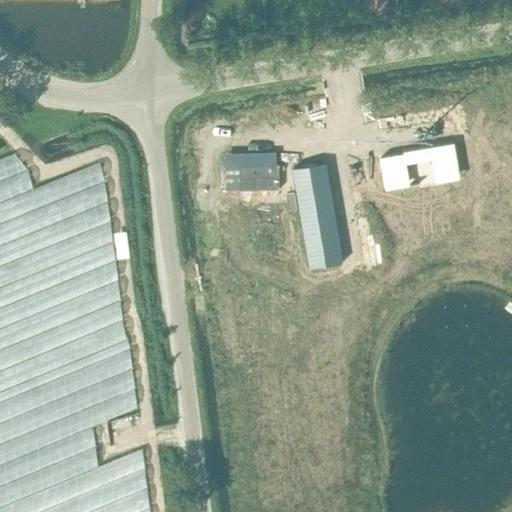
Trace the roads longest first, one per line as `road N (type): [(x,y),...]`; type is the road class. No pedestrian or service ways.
road 1 (tertiary): [(201,511),(148,91)]
road 2 (unclassified): [(148,91),(511,28)]
road 3 (tertiary): [(148,91),(81,98),(0,66)]
